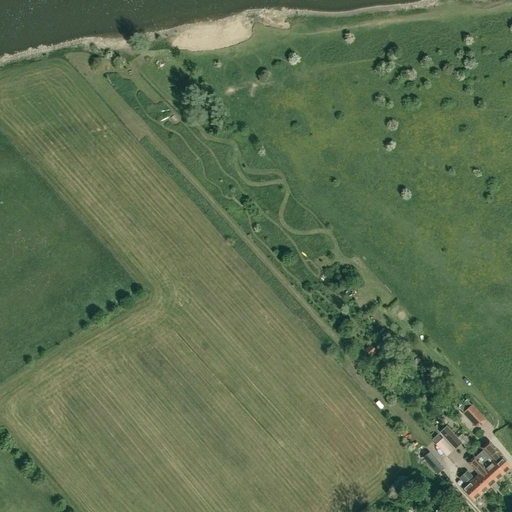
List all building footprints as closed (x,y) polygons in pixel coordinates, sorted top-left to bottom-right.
[(373,322),(380,318),(378,314),(370,318),(373,322)] [(371,345),(366,351),(369,355),(375,349),(371,345)] [(464,415),(477,427),(485,418),(473,406),(464,415)] [(452,431),(445,438),(455,450),(463,443),(459,438),(452,431)] [(436,444),(447,457),(454,450),(442,438),(442,439),(438,434),(432,439),(436,444)] [(463,443),(467,447),(471,443),(463,434),(459,438),(463,443)] [(482,451),(504,474),(511,467),(498,453),(500,452),(491,442),(483,448),(484,449),(482,451)] [(482,451),(475,457),(496,480),(504,474),(482,451)] [(489,487),(496,480),(475,457),(472,460),(482,472),(479,475),(489,487)] [(429,466),(437,475),(443,469),(435,460),(429,466)] [(464,474),(482,494),(489,487),(479,475),(475,478),(468,470),(464,474)] [(482,494),(464,474),(461,477),(468,485),(464,489),(474,500),(482,494)]
